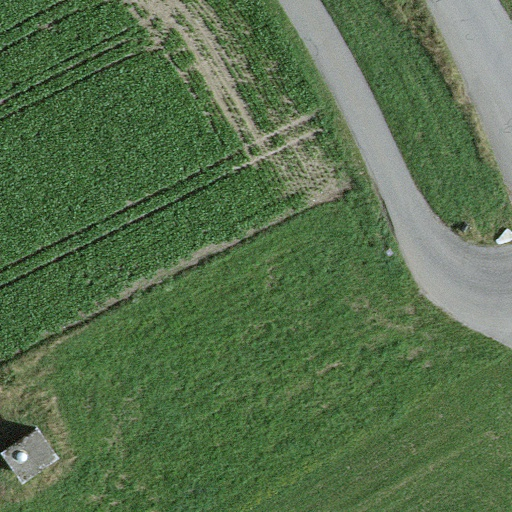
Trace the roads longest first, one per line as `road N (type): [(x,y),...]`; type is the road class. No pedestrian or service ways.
road 1 (unclassified): [(511,298),(465,281),(422,234),(299,0)]
road 2 (unclassified): [(511,113),(458,0)]
